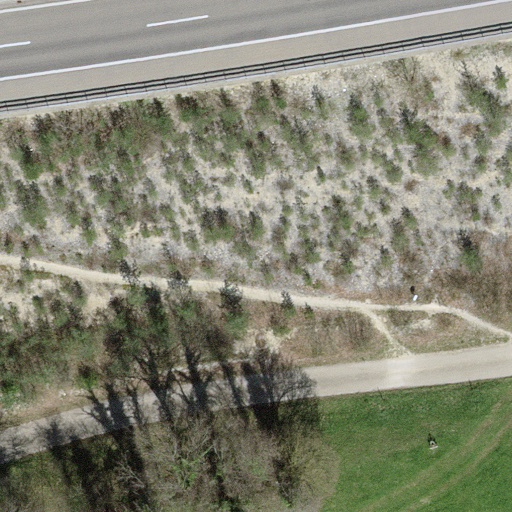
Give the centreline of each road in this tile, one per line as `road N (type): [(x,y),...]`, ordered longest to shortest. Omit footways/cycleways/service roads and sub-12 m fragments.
road 1 (track): [(0,445),(162,403),(511,358)]
road 2 (motorway): [(0,45),(303,0)]
